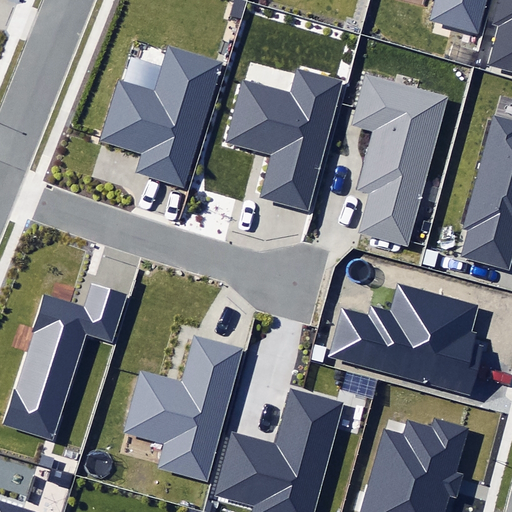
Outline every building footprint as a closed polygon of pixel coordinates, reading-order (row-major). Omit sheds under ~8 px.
[(434,0),(430,19),(475,32),(483,0),(434,0)] [(511,0),(497,0),(492,22),(500,24),(488,67),(511,72),(511,0)] [(142,153),(136,170),(185,185),(223,62),(168,45),(154,90),(120,79),(101,140),(142,153)] [(272,152),(260,198),(309,211),(344,79),(296,67),(290,92),(244,80),(228,141),(272,152)] [(370,194),(360,229),(405,242),(445,99),(366,77),(352,125),(372,130),(355,190),(370,194)] [(465,255),(511,266),(511,261),(511,120),(493,116),(465,228),(472,230),(465,255)] [(43,294),(3,422),(53,438),(85,333),(113,342),(127,296),(92,285),(85,307),(43,294)] [(339,304),(325,357),(472,396),(486,342),(475,339),(476,333),(471,332),(478,308),(399,287),(393,311),(370,305),(368,312),(339,304)] [(164,445),(158,469),(207,481),(242,349),(194,336),(182,382),(141,371),(124,435),(164,445)] [(252,507),(250,511),(315,511),(344,405),(294,392),(279,446),(231,433),(214,497),(252,507)] [(443,511),(448,495),(458,497),(464,473),(457,471),(469,427),(436,418),(433,429),(408,423),(405,435),(384,430),(362,511),(443,511)] [(0,511),(26,511),(0,503),(0,511)]
